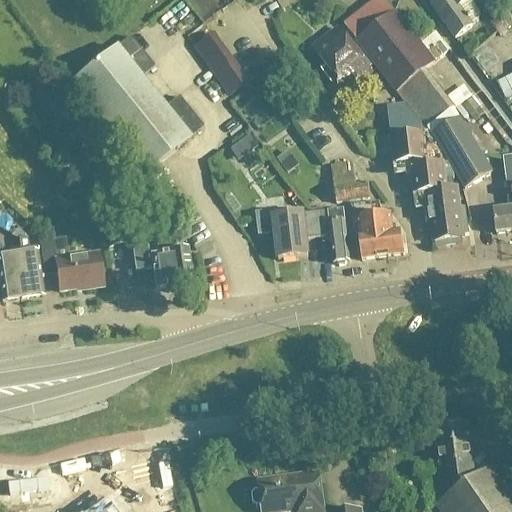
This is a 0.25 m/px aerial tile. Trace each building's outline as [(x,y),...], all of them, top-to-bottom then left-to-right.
[(443,0),(430,9),(455,44),(473,32),(471,30),(478,25),(479,17),(471,4),(467,0),(443,0)] [(432,67),(425,58),(414,44),(392,16),(355,45),(394,96),(423,73),(432,67)] [(432,67),(448,54),(429,31),(425,34),(426,35),(414,44),(425,58),(432,67)] [(324,70),(319,75),(337,98),(328,105),(330,107),(369,76),(336,33),(310,52),(324,70)] [(165,111),(141,81),(154,71),(130,41),(73,86),(147,178),(203,132),(178,101),(165,111)] [(212,41),(193,55),(229,103),(248,90),(212,41)] [(453,111),(423,73),(394,96),(424,134),(453,111)] [(495,86),(504,105),(511,100),(511,80),(510,78),(495,86)] [(462,116),(477,106),(470,94),(454,104),(462,116)] [(430,139),(450,173),(463,193),(491,177),(458,122),(430,139)] [(391,143),(392,157),(395,175),(411,173),(415,209),(427,208),(432,247),(463,243),(463,240),(468,239),(464,212),(459,213),(457,193),(453,193),(450,173),(430,139),(391,143)] [(249,141),(230,154),(237,164),(257,151),(249,141)] [(66,195),(81,185),(68,164),(59,169),(45,145),(37,150),(51,173),(52,173),(66,195)] [(511,161),(504,163),(507,181),(505,181),(510,213),(494,216),(497,238),(511,236),(511,161)] [(350,166),(328,169),(334,208),(367,204),(365,187),(353,188),(350,166)] [(98,199),(106,250),(124,247),(119,219),(115,220),(111,197),(98,199)] [(477,225),(486,223),(482,203),(473,204),(477,225)] [(378,207),(354,210),(356,228),(354,231),(354,236),(357,238),(358,240),(392,236),(389,219),(379,220),(378,207)] [(290,213),(255,217),(258,238),(273,236),(276,264),(307,260),(305,245),(326,242),(322,215),(291,219),(290,213)] [(328,228),(333,268),(336,268),(338,270),(344,270),(346,267),(349,266),(343,214),(326,216),(328,228)] [(358,240),(361,264),(403,259),(399,235),(392,236),(358,240)] [(21,259),(18,260),(22,283),(16,283),(19,304),(42,301),(35,253),(28,254),(26,242),(18,243),(20,253),(21,259)] [(51,244),(39,246),(44,281),(55,279),(58,297),(84,293),(85,294),(103,292),(98,259),(54,265),(51,244)] [(175,246),(156,249),(158,259),(145,261),(143,246),(130,247),(133,275),(151,273),(154,293),(172,291),(172,297),(190,295),(185,255),(176,256),(175,246)] [(16,283),(22,283),(18,260),(21,259),(20,253),(8,255),(9,261),(0,262),(0,297),(1,306),(19,304),(16,283)] [(438,470),(432,471),(437,507),(473,482),(466,427),(449,430),(433,432),(438,470)] [(437,507),(435,509),(437,511),(511,511),(511,500),(490,470),(473,482),(437,507)] [(322,511),(318,477),(257,485),(258,495),(254,495),(251,499),(252,508),(256,511),(260,510),(260,511),(322,511)]
